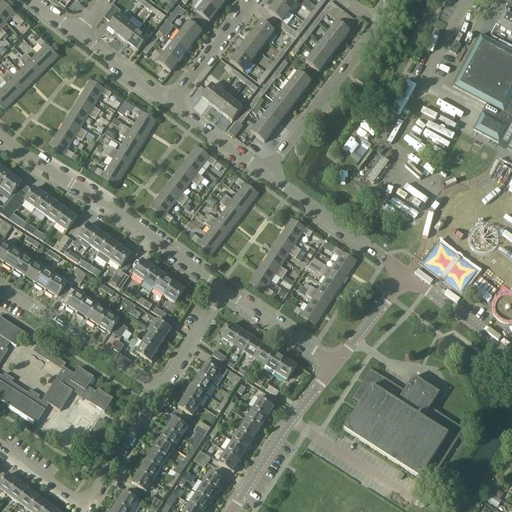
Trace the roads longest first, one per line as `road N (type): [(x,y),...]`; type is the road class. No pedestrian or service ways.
road 1 (residential): [(221,289),(0,129)]
road 2 (residential): [(267,174),(392,0)]
road 3 (residential): [(156,388),(0,287)]
road 4 (tertiary): [(230,511),(335,366)]
road 5 (residential): [(405,275),(267,174)]
road 6 (residential): [(470,110),(424,85),(468,0)]
road 7 (residential): [(335,366),(221,289)]
road 8 (residential): [(86,504),(156,388)]
road 9 (residential): [(170,104),(253,0)]
road 10 (tertiary): [(511,354),(405,275)]
